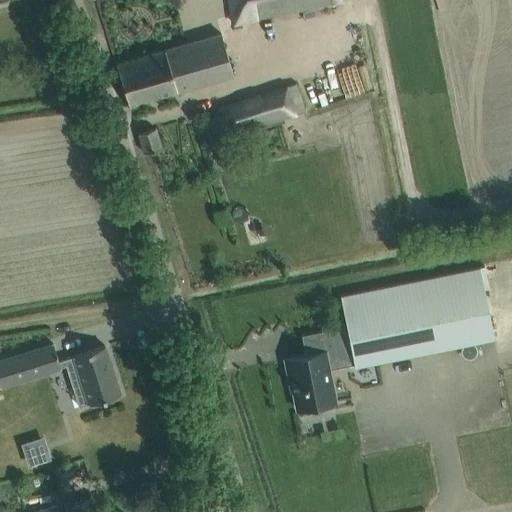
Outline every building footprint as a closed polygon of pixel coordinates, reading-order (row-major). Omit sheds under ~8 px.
[(230,0),(235,22),(348,0),(230,0)] [(116,63),(129,105),(232,75),(220,33),(116,63)] [(220,114),(208,117),(216,140),(295,112),(288,85),(218,108),(220,114)] [(144,153),(161,147),(155,128),(138,133),(144,153)] [(291,389),(289,390),(289,391),(292,391),(295,409),(305,408),(310,411),(320,409),(324,404),(333,402),(326,369),(352,364),(353,366),(492,338),(479,267),(340,296),(346,326),(301,335),(304,349),(309,348),(310,353),(284,359),(289,380),(291,389)] [(53,343),(0,359),(0,385),(60,367),(65,365),(78,406),(119,393),(104,345),(73,355),(58,360),(53,343)] [(81,511),(78,499),(65,502),(67,511),(81,511)]
